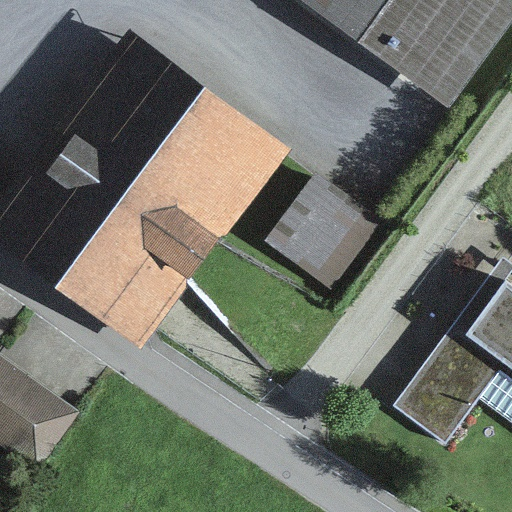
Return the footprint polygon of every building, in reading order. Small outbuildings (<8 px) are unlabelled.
[(511,0),(313,0),(444,97),(511,5),(511,0)] [(267,154),(130,54),(2,228),(139,328),(267,154)] [(328,288),(377,221),(308,171),(259,239),(328,288)] [(511,291),(501,284),(464,334),(457,329),(398,410),(445,444),(504,364),(511,370),(511,291)] [(0,430),(30,451),(65,401),(0,355),(0,430)]
